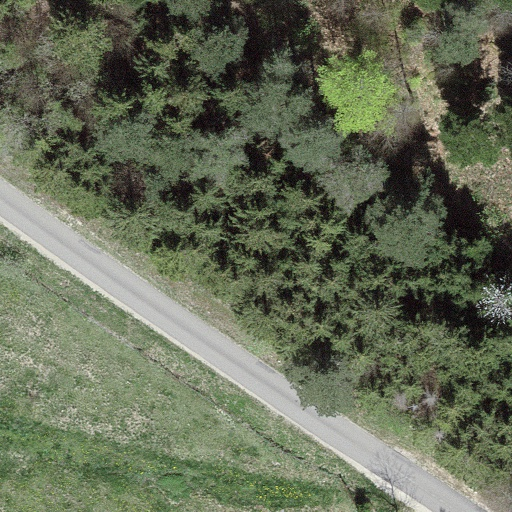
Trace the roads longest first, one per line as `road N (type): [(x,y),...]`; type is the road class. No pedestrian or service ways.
road 1 (track): [(460,511),(112,283),(0,199)]
road 2 (track): [(511,245),(245,0)]
